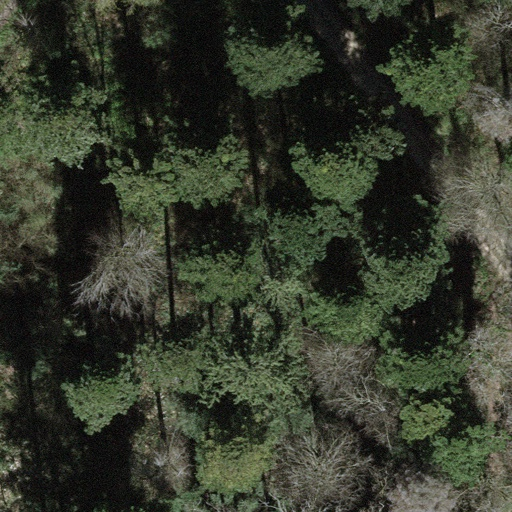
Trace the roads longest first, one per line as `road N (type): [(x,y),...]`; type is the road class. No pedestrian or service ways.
road 1 (track): [(511,260),(313,0)]
road 2 (track): [(511,454),(502,248)]
